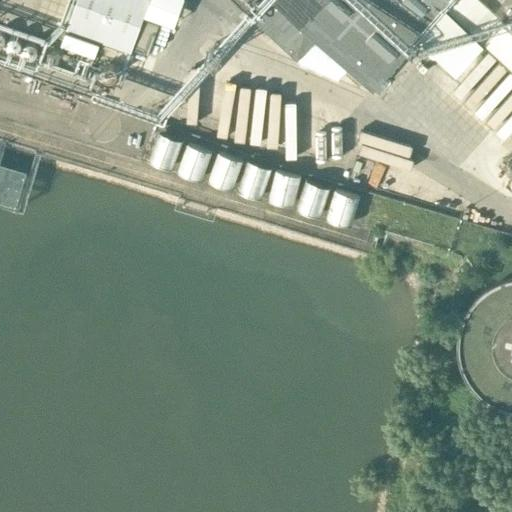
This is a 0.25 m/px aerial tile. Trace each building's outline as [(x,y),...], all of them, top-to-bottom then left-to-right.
[(148,0),(76,0),(68,24),(132,47),(148,0)] [(183,0),(150,0),(147,11),(175,22),(183,0)] [(288,8),(279,0),(255,0),(248,8),(269,29),(288,8)] [(279,0),(288,8),(317,34),(372,85),(374,87),(375,85),(452,0),(279,0)] [(317,34),(288,8),(269,29),(297,56),(317,34)] [(145,17),(133,47),(148,53),(160,22),(145,17)] [(12,33),(10,34),(9,35),(7,37),(6,41),(6,43),(7,45),(8,46),(10,47),(12,48),(14,49),(16,48),(18,47),(19,46),(20,45),(21,42),(21,40),(21,39),(20,37),(18,35),(16,33),(14,33),(12,33)] [(34,41),(33,40),(30,39),(28,40),(27,40),(25,42),(24,43),(23,46),(22,47),(23,49),(24,51),(25,53),(27,54),(30,55),(33,54),(35,53),(37,51),(38,49),(38,47),(38,45),(37,43),(36,42),(34,41)] [(49,50),(51,54),(53,56),(56,56),(59,55),(61,52),(61,48),(58,45),(54,44),(51,46),(49,50)] [(70,49),(68,49),(67,50),(65,52),(64,54),(64,56),(64,58),(65,60),(66,62),(68,63),(69,63),(72,64),(74,64),(77,62),(79,60),(80,56),(79,53),(78,52),(77,51),(76,50),(74,49),(72,48),(70,49)] [(104,65),(105,69),(107,72),(111,73),(115,73),(118,70),(118,64),(115,60),(110,59),(106,61),(104,65)] [(511,276),(500,280),(483,290),(470,305),(462,323),(459,343),(463,363),(472,380),(486,394),(504,404),(511,405),(511,276)]
